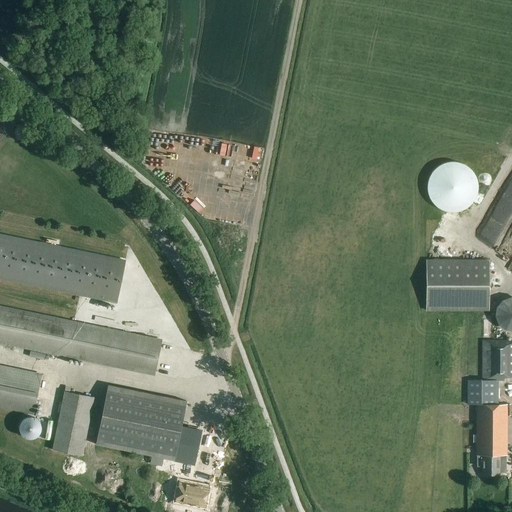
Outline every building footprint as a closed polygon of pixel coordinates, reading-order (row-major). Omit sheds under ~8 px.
[(426,184),(426,185),(426,187),(426,188),(427,191),(427,192),(428,194),(428,195),(429,197),(430,198),(431,200),(432,200),(432,201),(433,202),(434,203),(436,205),(437,205),(439,206),(439,207),(440,207),(442,208),(443,208),(445,209),(446,209),(449,209),(450,209),(452,209),(453,209),(456,209),(457,209),(459,208),(460,208),(462,207),(463,207),(463,206),(465,205),(466,205),(468,203),(469,203),(469,202),(470,201),(470,200),(471,200),(472,198),(473,197),(474,195),(474,194),(475,192),(475,191),(476,191),(476,188),(476,187),(476,185),(476,184),(476,181),(476,180),(476,178),(475,178),(475,177),(474,175),(474,174),(473,172),(473,171),(472,171),(471,169),(471,168),(470,168),(469,166),(468,166),(468,165),(466,164),(465,164),(465,163),(463,162),(462,162),(460,161),(459,160),(457,160),(456,159),(453,159),(452,159),(450,159),(449,159),(446,159),(446,160),(445,160),(443,160),(442,161),(440,162),(439,162),(437,163),(436,164),(434,165),(434,166),(433,166),(432,168),(431,168),(431,169),(430,171),(429,171),(429,172),(428,174),(428,175),(427,177),(427,178),(426,180),(426,181),(426,184)] [(492,251),(498,240),(482,231),(476,241),(492,251)] [(19,239),(17,238),(0,234),(0,278),(114,302),(123,260),(19,239)] [(490,312),(490,260),(426,260),(426,312),(490,312)] [(496,313),(495,315),(496,318),(496,320),(497,322),(498,324),(499,326),(501,328),(503,329),(505,330),(507,331),(509,332),(511,332),(511,298),(509,299),(507,299),(505,300),(503,301),(501,303),(499,304),(498,306),(497,308),(496,311),(496,313)] [(0,342),(155,374),(162,341),(0,307),(0,342)] [(511,377),(511,339),(483,339),(482,380),(505,380),(505,377),(511,377)] [(0,406),(34,413),(41,375),(0,366),(0,406)] [(475,392),(475,383),(467,382),(466,392),(475,392)] [(97,442),(175,459),(182,426),(188,400),(109,383),(97,442)] [(83,456),(94,397),(64,391),(52,450),(83,456)] [(482,466),(482,475),(499,475),(499,456),(507,456),(507,448),(506,406),(476,407),(476,448),(476,456),(477,456),(477,466),(482,466)] [(20,427),(20,428),(20,430),(21,432),(21,434),(22,435),(23,437),(25,438),(27,439),(28,439),(30,439),(32,439),(34,439),(35,439),(37,438),(38,437),(40,435),(41,434),(41,432),(42,430),(42,428),(42,427),(41,425),(41,423),(40,422),(38,420),(37,419),(35,418),(34,418),(32,417),(30,417),(28,418),(27,418),(25,419),(23,420),(22,422),(21,423),(21,425),(20,427)] [(182,426),(175,459),(194,463),(201,430),(182,426)] [(204,506),(208,487),(179,481),(175,500),(204,506)]
